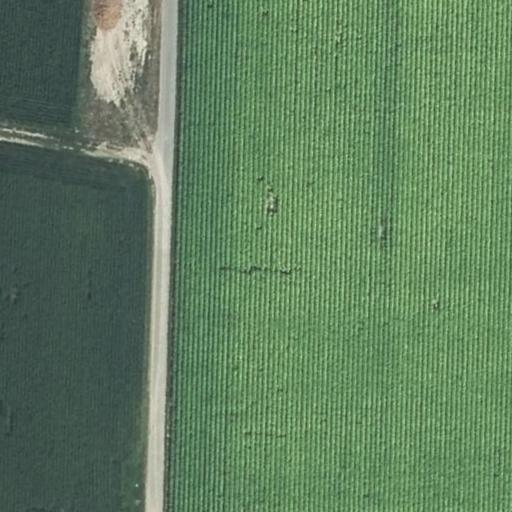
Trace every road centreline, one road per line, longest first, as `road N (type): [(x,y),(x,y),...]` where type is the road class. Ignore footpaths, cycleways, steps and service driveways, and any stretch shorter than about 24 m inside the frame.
road 1 (track): [(155,511),(170,0)]
road 2 (track): [(163,159),(0,130)]
